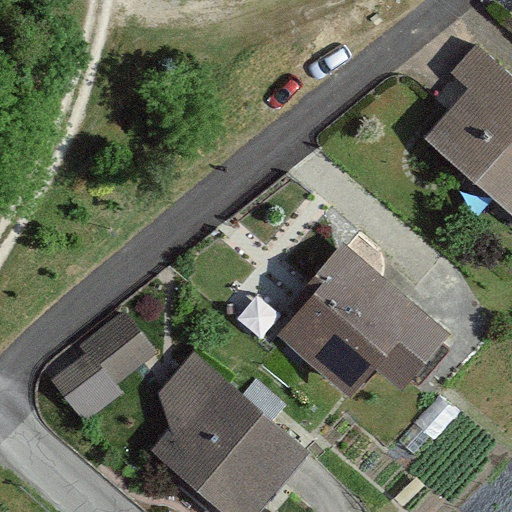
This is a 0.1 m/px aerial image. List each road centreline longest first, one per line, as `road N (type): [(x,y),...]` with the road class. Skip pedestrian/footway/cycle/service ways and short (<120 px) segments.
road 1 (residential): [(438,0),(0,387)]
road 2 (track): [(0,236),(69,118),(105,0)]
road 3 (residential): [(125,511),(0,394)]
